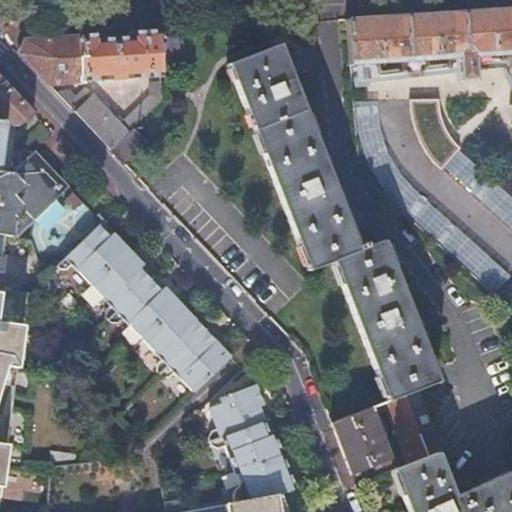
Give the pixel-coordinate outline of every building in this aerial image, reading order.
[(511,10),(345,22),(348,63),(354,62),(454,56),(457,84),(473,82),(471,55),(511,51),(511,107),(508,109),(511,121),(511,10)] [(19,57),(48,88),(71,85),(79,84),(84,83),(96,82),(159,78),(156,33),(126,35),(24,42),(19,57)] [(391,472),(406,511),(511,511),(511,469),(449,498),(433,457),(439,454),(415,392),(433,384),(378,244),(363,250),(362,246),(353,249),(275,47),(227,66),(306,273),(331,264),(385,405),(402,399),(426,458),(405,467),(391,472)] [(16,127),(31,114),(0,81),(0,120),(3,119),(8,126),(16,127)] [(55,95),(110,153),(133,131),(146,118),(161,103),(159,84),(151,85),(147,88),(149,98),(119,126),(88,94),(82,98),(80,96),(75,100),(73,99),(70,96),(67,94),(56,95),(55,95)] [(431,129),(431,102),(410,103),(410,129),(431,129)] [(0,173),(6,174),(10,148),(0,146),(3,125),(0,124),(0,173)] [(116,160),(123,168),(146,146),(133,131),(110,153),(116,160)] [(442,163),(449,145),(430,138),(424,156),(442,163)] [(9,174),(26,228),(63,193),(54,184),(59,180),(32,152),(9,174)] [(0,239),(13,241),(26,228),(9,174),(6,174),(0,173),(0,239)] [(54,184),(63,193),(67,189),(59,180),(54,184)] [(111,235),(100,224),(96,228),(107,239),(111,235)] [(107,239),(96,228),(53,269),(57,273),(64,273),(69,268),(70,267),(76,274),(89,287),(127,252),(111,235),(107,239)] [(142,268),(127,252),(89,287),(102,301),(108,307),(107,309),(103,313),(102,320),(105,323),(115,314),(149,282),(138,271),(142,268)] [(152,279),(142,268),(138,271),(149,282),(152,279)] [(163,290),(152,279),(149,282),(159,293),(163,290)] [(178,306),(163,290),(159,293),(149,282),(115,314),(105,323),(108,326),(116,326),(120,322),(121,321),(128,328),(141,341),(178,306)] [(0,363),(17,366),(26,297),(0,293),(0,363)] [(193,322),(178,306),(141,341),(153,355),(160,361),(159,362),(154,367),(154,374),(157,377),(166,368),(200,336),(190,325),(193,322)] [(204,333),(193,322),(190,325),(200,336),(204,333)] [(214,343),(204,333),(200,336),(210,347),(214,343)] [(229,360),(214,343),(210,347),(200,336),(166,368),(157,377),(160,380),(167,380),(171,376),(173,375),(179,382),(192,395),(229,360)] [(0,413),(10,415),(17,366),(0,363),(0,413)] [(206,441),(207,445),(218,441),(219,440),(263,423),(257,410),(262,408),(254,387),(217,401),(219,406),(208,410),(216,431),(214,432),(209,435),(206,441)] [(385,405),(382,406),(405,467),(426,458),(402,399),(385,405)] [(267,422),(262,408),(257,410),(263,423),(267,422)] [(377,408),(329,426),(342,459),(349,478),(389,461),(372,417),(379,413),(377,408)] [(206,411),(214,432),(216,431),(208,410),(206,411)] [(0,489),(10,415),(0,413),(0,489)] [(267,422),(263,423),(268,437),(273,436),(267,422)] [(223,449),(233,475),(281,456),(273,436),(268,437),(263,423),(219,440),(218,441),(207,445),(209,449),(216,451),(221,449),(223,449)] [(281,456),(233,475),(238,488),(235,489),(231,495),(230,500),(231,506),(278,497),(294,491),(290,480),(285,482),(283,475),(287,473),(281,456)] [(284,511),(278,497),(231,506),(222,507),(194,511),(284,511)] [(163,505),(163,511),(180,511),(179,502),(163,505)]
